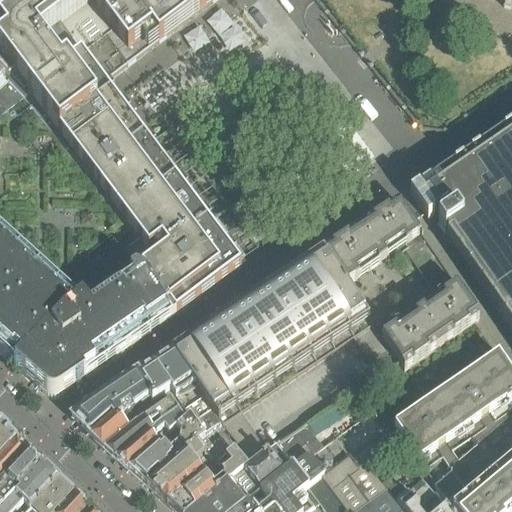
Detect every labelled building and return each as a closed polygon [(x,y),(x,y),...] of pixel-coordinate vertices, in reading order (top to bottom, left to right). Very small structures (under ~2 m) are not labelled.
[(103,88),(123,73),(157,47),(208,9),(219,0),(29,0),(0,22),(0,77),(23,103),(29,99),(44,119),(76,95),(82,103),(103,88)] [(511,0),(492,0),(492,1),(496,2),(498,0),(502,0),(504,3),(503,10),(510,11),(511,4),(511,3),(511,0)] [(23,103),(0,77),(0,120),(6,117),(10,122),(14,119),(17,123),(31,110),(23,103)] [(175,183),(149,149),(103,88),(82,103),(76,95),(44,119),(122,223),(175,183)] [(511,128),(511,129),(511,128),(503,134),(504,134),(501,136),(500,136),(481,149),(482,149),(479,151),(470,157),(471,157),(462,163),(462,162),(454,168),(451,170),(432,183),(429,185),(421,191),(419,193),(418,192),(416,194),(414,205),(422,217),(423,217),(425,219),(433,221),(434,220),(437,223),(436,224),(438,226),(437,227),(445,237),(448,241),(447,242),(457,256),(458,255),(460,257),(458,258),(468,273),(470,272),(471,274),(470,275),(480,289),(481,288),(482,290),(481,291),(491,305),(492,305),(494,307),(492,308),(503,322),(504,321),(505,324),(504,325),(511,335),(511,128)] [(175,320),(241,271),(217,239),(194,208),(175,183),(122,223),(136,241),(138,244),(124,254),(141,276),(175,320)] [(345,289),(420,238),(414,230),(414,229),(411,225),(398,205),(323,255),(345,289)] [(77,306),(58,289),(0,237),(0,357),(46,400),(50,401),(54,402),(58,400),(175,320),(141,276),(124,254),(138,244),(136,241),(121,253),(111,241),(85,261),(92,269),(100,264),(119,293),(103,304),(90,312),(86,307),(80,302),(77,306)] [(345,289),(323,255),(304,268),(310,277),(317,277),(334,303),(333,303),(342,316),(343,315),(367,351),(374,346),(377,350),(365,358),(369,364),(390,355),(381,342),(345,289)] [(342,316),(333,303),(334,303),(317,277),(310,277),(304,268),(302,269),(304,271),(299,274),(298,272),(266,293),(272,302),(280,302),(297,328),(296,328),(304,341),(342,316)] [(480,323),(457,291),(381,342),(390,355),(405,376),(480,323)] [(304,341),(296,328),(297,328),(280,302),(272,302),(266,293),(265,294),(266,296),(262,299),(260,297),(228,318),(234,327),(242,327),(259,353),(258,353),(267,366),(304,341)] [(267,366),(258,353),(259,353),(242,327),(234,327),(228,318),(227,319),(229,321),(224,324),(222,322),(191,343),(197,352),(204,352),(221,378),(220,378),(229,392),(267,366)] [(354,341),(341,322),(331,328),(344,347),(354,341)] [(344,347),(331,328),(322,335),(335,354),(344,347)] [(335,354),(322,335),(313,341),(325,360),(335,354)] [(325,360),(313,341),(303,347),(316,366),(325,360)] [(221,378),(204,352),(197,352),(191,343),(189,344),(191,346),(186,349),(185,347),(172,355),(207,407),(222,429),(242,458),(240,460),(251,474),(254,477),(272,463),(267,455),(266,453),(254,461),(254,464),(250,464),(250,459),(259,453),(221,397),(229,392),(220,378),(221,378)] [(316,366),(303,347),(294,354),(307,373),(316,366)] [(307,373),(294,354),(284,360),(297,379),(307,373)] [(222,429),(207,407),(172,355),(127,385),(139,403),(145,398),(153,409),(145,414),(151,421),(170,407),(178,419),(181,416),(190,427),(192,425),(205,440),(222,429)] [(419,466),(505,406),(507,408),(511,404),(511,378),(498,358),(394,430),(419,466)] [(297,379),(284,360),(275,366),(288,385),(297,379)] [(288,385),(275,366),(266,372),(279,392),(288,385)] [(279,392),(266,372),(256,379),(269,398),(279,392)] [(269,398),(256,379),(247,385),(260,404),(269,398)] [(88,438),(139,403),(127,385),(107,398),(75,420),(75,423),(74,426),(88,438)] [(260,404),(247,385),(238,391),(250,410),(260,404)] [(250,410),(238,391),(228,398),(241,417),(250,410)] [(105,454),(128,438),(145,425),(144,425),(151,421),(145,414),(153,409),(145,398),(139,403),(88,438),(105,454)] [(448,472),(451,477),(434,491),(451,511),(511,511),(511,404),(507,408),(505,406),(419,466),(425,474),(442,463),(448,472)] [(127,475),(190,427),(181,416),(178,419),(183,426),(168,439),(154,450),(146,442),(149,439),(115,464),(127,475)] [(115,464),(149,439),(153,436),(145,425),(128,438),(105,454),(115,464)] [(147,493),(200,449),(197,446),(205,440),(192,425),(190,427),(127,475),(147,493)] [(0,461),(16,445),(0,428),(0,461)] [(243,511),(294,474),(293,471),(309,459),(311,458),(322,451),(306,428),(267,455),(272,463),(254,477),(251,474),(236,486),(235,485),(219,498),(218,497),(199,511),(243,511)] [(236,486),(251,474),(240,460),(242,458),(222,429),(205,440),(197,446),(200,449),(147,493),(169,511),(199,511),(218,497),(219,498),(235,485),(236,486)] [(360,472),(395,448),(400,444),(395,437),(387,443),(385,439),(353,462),(360,472)] [(0,488),(30,459),(16,445),(0,461),(0,488)] [(400,511),(388,496),(399,488),(404,484),(399,476),(380,489),(372,477),(401,457),(395,448),(360,472),(358,473),(350,461),(347,462),(336,471),(324,480),(322,482),(332,494),(344,511),(400,511)] [(336,471),(347,462),(341,454),(329,463),(336,471)] [(2,511),(4,511),(44,471),(30,459),(0,488),(0,511),(2,511)] [(313,511),(316,511),(319,509),(321,511),(344,511),(332,494),(322,482),(324,480),(322,477),(321,474),(320,471),(318,469),(317,467),(311,462),(309,459),(293,471),(294,474),(243,511),(313,511)] [(32,511),(59,486),(44,471),(4,511),(2,511),(32,511)] [(445,511),(444,511),(443,511),(422,485),(406,497),(399,488),(388,496),(400,511),(445,511)] [(61,511),(74,499),(59,486),(32,511),(61,511)] [(87,511),(74,499),(61,511),(87,511)]
